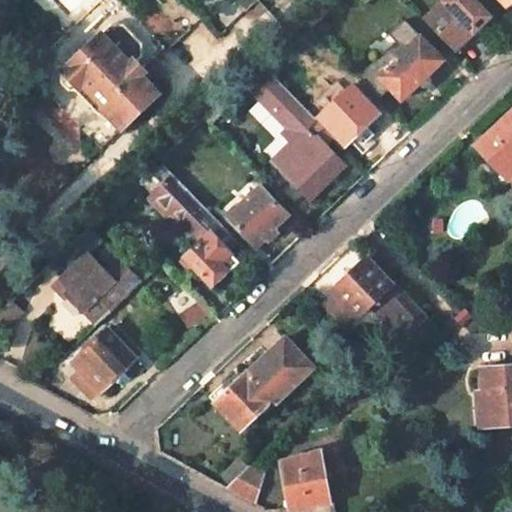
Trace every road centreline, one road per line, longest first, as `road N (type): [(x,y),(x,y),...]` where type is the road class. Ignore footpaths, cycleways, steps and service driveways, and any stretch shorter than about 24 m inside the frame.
road 1 (residential): [(110,449),(511,62)]
road 2 (tertiary): [(110,449),(220,511)]
road 3 (tertiary): [(0,390),(110,449)]
